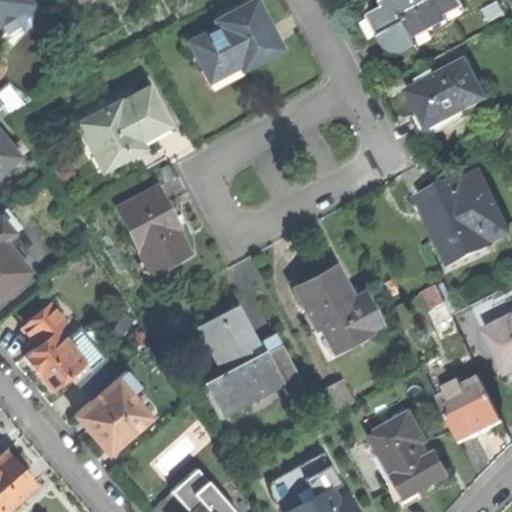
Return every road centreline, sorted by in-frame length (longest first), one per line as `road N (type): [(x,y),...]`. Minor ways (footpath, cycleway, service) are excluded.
road 1 (residential): [(351,79),(221,149),(209,178),(228,219),(262,225),(371,167),(379,133)]
road 2 (residential): [(0,378),(114,511)]
